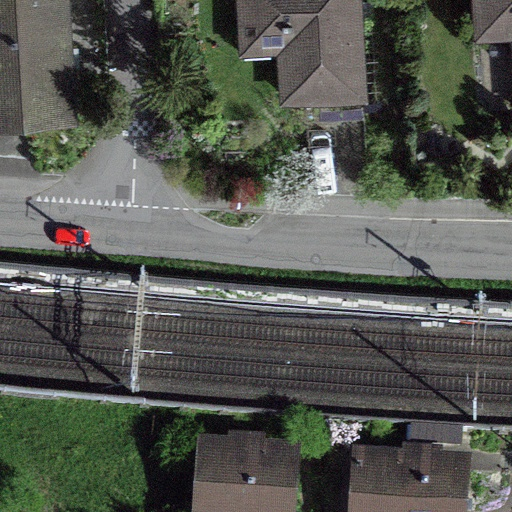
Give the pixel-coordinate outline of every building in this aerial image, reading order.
[(0,0),(0,116),(65,112),(58,0),(0,0)] [(277,25),(281,100),(358,95),(353,0),(238,0),(240,28),(277,25)] [(511,11),(511,18),(511,0),(473,0),(474,13),(511,11)] [(288,511),(292,461),(197,455),(193,511),(288,511)] [(459,511),(462,473),(352,465),(349,511),(459,511)]
